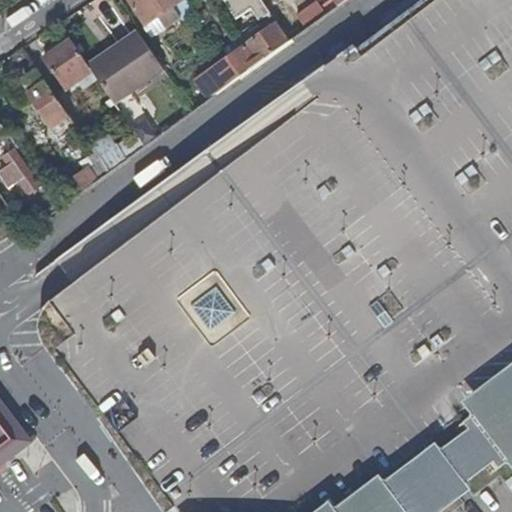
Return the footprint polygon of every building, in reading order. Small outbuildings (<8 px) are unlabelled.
[(511,511),(511,0),(414,0),(347,49),(51,263),(59,274),(68,285),(61,295),(56,305),(53,315),(51,329),(52,342),(54,352),(56,357),(102,416),(108,412),(184,511),(511,511)] [(182,0),(132,0),(148,24),(160,16),(168,27),(183,16),(175,5),(182,0)] [(227,0),(238,16),(262,0),(227,0)] [(326,13),(316,1),(297,16),(307,28),(326,13)] [(252,41),(231,56),(244,75),(292,39),(279,21),(260,35),(256,39),(252,41)] [(256,39),(260,35),(256,29),(248,35),(252,41),(256,39)] [(166,68),(140,30),(114,47),(116,51),(93,67),(116,102),(166,68)] [(83,52),(73,37),(45,56),(55,70),(83,52)] [(244,75),(231,56),(194,81),(206,100),(244,75)] [(73,118),(39,67),(27,76),(32,84),(29,87),(52,121),(56,118),(62,126),(73,118)] [(126,144),(134,155),(147,146),(139,134),(126,144)] [(102,160),(111,172),(134,155),(126,144),(102,160)] [(54,201),(17,149),(5,157),(12,168),(7,171),(11,177),(16,174),(31,195),(33,193),(44,208),(54,201)] [(77,176),(86,190),(100,180),(91,166),(77,176)] [(0,466),(33,443),(0,397),(0,466)]
